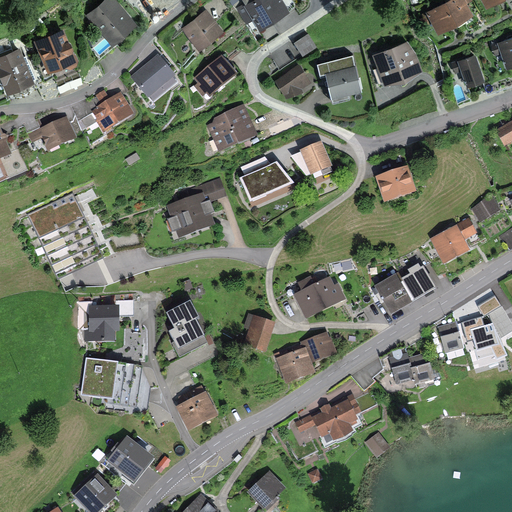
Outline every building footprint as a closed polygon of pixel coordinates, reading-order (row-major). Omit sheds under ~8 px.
[(123,0),(103,0),(89,13),(118,45),(144,22),(123,0)] [(276,0),(249,0),(239,7),(255,32),(285,13),(276,0)] [(470,16),(462,0),(453,0),(445,5),(455,24),(470,16)] [(211,5),(185,26),(203,49),(229,29),(211,5)] [(455,24),(445,5),(429,13),(439,32),(455,24)] [(70,25),(38,39),(52,73),(85,60),(70,25)] [(310,31),(296,40),(305,54),(319,46),(310,31)] [(415,38),(377,53),(389,84),(428,69),(415,38)] [(511,66),(511,39),(499,44),(508,68),(511,66)] [(288,43),(271,54),(281,69),(298,57),(288,43)] [(23,44),(0,54),(0,67),(12,94),(40,81),(23,44)] [(226,51),(196,76),(214,97),(243,72),(226,51)] [(182,78),(163,53),(135,74),(154,99),(182,78)] [(475,57),(459,62),(467,86),(483,81),(475,57)] [(358,61),(324,71),(332,100),(367,90),(358,61)] [(301,62),(277,77),(290,97),(313,82),(301,62)] [(141,116),(125,91),(97,109),(113,134),(141,116)] [(255,136),(243,108),(226,116),(238,143),(255,136)] [(83,139),(73,115),(32,133),(36,143),(48,138),(54,152),(83,139)] [(238,143),(226,116),(209,123),(221,151),(238,143)] [(511,122),(500,129),(509,145),(511,143),(511,122)] [(5,123),(0,124),(0,161),(18,154),(5,123)] [(321,147),(303,154),(311,175),(329,168),(321,147)] [(127,160),(130,165),(139,160),(136,154),(127,160)] [(278,162),(242,177),(255,201),(298,182),(278,162)] [(407,172),(379,180),(386,203),(414,195),(407,172)] [(204,192),(168,205),(179,238),(216,225),(208,202),(228,195),(221,175),(200,182),(204,192)] [(494,194),(473,207),(481,221),(502,208),(494,194)] [(29,216),(58,279),(102,258),(73,195),(29,216)] [(468,224),(433,242),(445,265),(468,254),(461,241),(474,235),(468,224)] [(419,264),(377,289),(392,315),(434,290),(419,264)] [(342,301),(331,280),(314,289),(325,310),(342,301)] [(495,288),(472,301),(481,317),(504,304),(495,288)] [(325,310),(314,289),(297,297),(307,318),(325,310)] [(124,301),(90,302),(90,341),(124,341),(124,301)] [(175,335),(170,338),(179,356),(205,343),(195,323),(197,322),(189,306),(166,317),(175,335)] [(456,324),(462,344),(479,339),(472,314),(455,319),(456,324)] [(279,322),(257,315),(248,345),(270,351),(279,322)] [(462,344),(456,324),(439,329),(446,353),(463,349),(462,344)] [(305,352),(280,361),(288,383),(313,375),(309,363),(334,355),(328,337),(302,345),(305,352)] [(397,383),(414,378),(408,360),(407,354),(391,359),(397,383)] [(426,355),(408,360),(414,378),(415,384),(433,379),(426,355)] [(88,362),(83,400),(139,407),(144,370),(88,362)] [(356,388),(296,417),(302,431),(318,424),(328,445),(373,424),(356,388)] [(208,390),(179,405),(192,431),(222,415),(208,390)] [(392,448),(380,432),(366,442),(378,458),(392,448)] [(127,441),(108,465),(132,484),(151,460),(127,441)] [(321,467),(309,473),(314,485),(326,479),(321,467)] [(99,470),(75,491),(93,511),(105,511),(123,497),(99,470)] [(290,490),(272,471),(251,490),(269,510),(290,490)] [(221,511),(204,494),(184,511),(221,511)]
